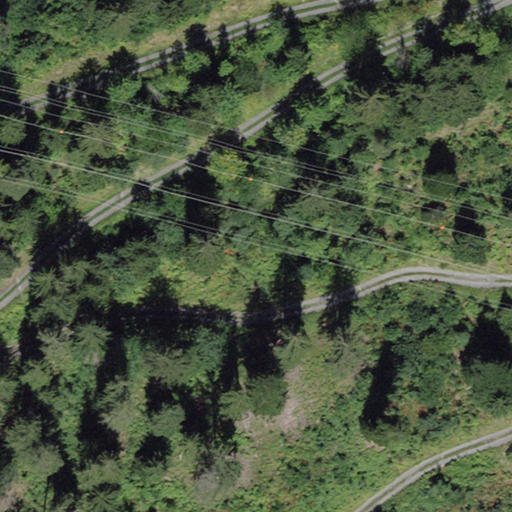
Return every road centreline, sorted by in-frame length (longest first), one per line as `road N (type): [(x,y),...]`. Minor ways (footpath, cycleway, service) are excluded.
road 1 (track): [(502,0),(369,55),(110,205),(0,300)]
road 2 (track): [(0,356),(108,318),(159,311),(257,316),(407,273),(511,281)]
road 3 (track): [(0,110),(272,17),(350,0)]
road 4 (track): [(511,432),(428,464),(361,511)]
